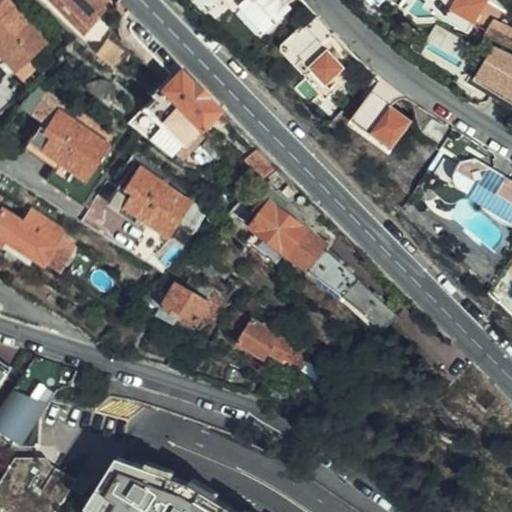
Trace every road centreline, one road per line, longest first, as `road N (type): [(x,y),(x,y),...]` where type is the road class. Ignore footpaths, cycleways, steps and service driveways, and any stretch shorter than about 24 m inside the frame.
road 1 (secondary): [(511,375),(144,0)]
road 2 (residential): [(425,511),(297,425),(79,348)]
road 3 (residential): [(326,0),(425,89),(511,146)]
